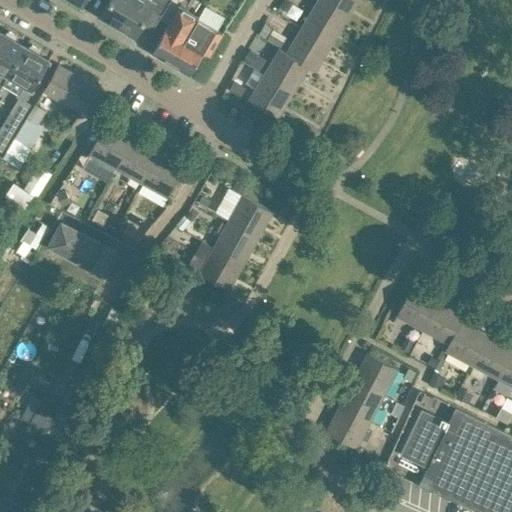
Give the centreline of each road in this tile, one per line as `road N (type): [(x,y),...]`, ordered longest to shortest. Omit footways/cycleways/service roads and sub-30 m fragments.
road 1 (residential): [(300,173),(20,0)]
road 2 (unknown): [(117,289),(199,169),(213,75),(251,0)]
